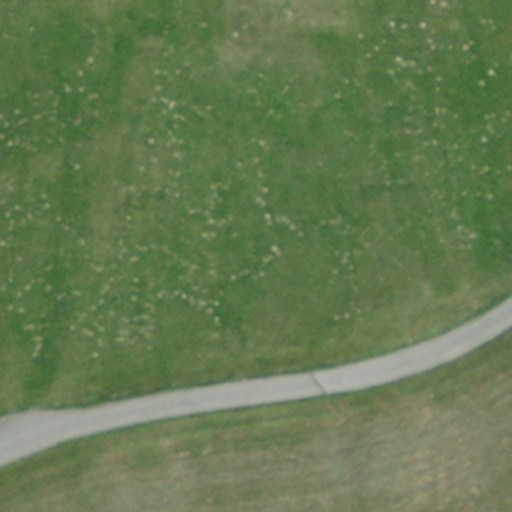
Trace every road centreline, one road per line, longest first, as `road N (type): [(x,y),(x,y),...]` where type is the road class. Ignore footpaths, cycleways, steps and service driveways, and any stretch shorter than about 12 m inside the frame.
road 1 (track): [(338,379),(85,410),(0,447)]
road 2 (residential): [(511,312),(338,379)]
